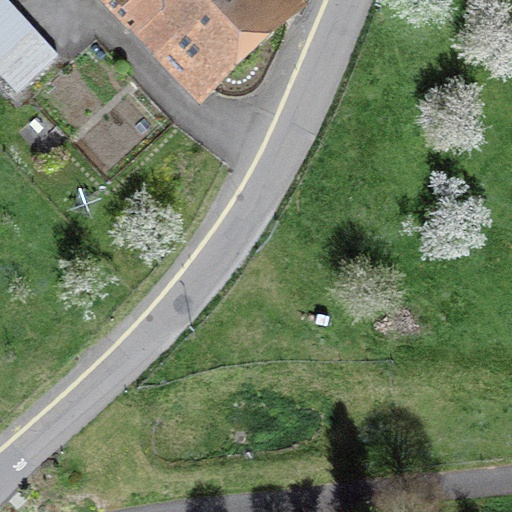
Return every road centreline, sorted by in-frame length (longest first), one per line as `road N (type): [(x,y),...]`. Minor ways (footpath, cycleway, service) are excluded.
road 1 (residential): [(349,0),(272,175),(233,240),(123,364),(0,476)]
road 2 (track): [(258,511),(511,474)]
